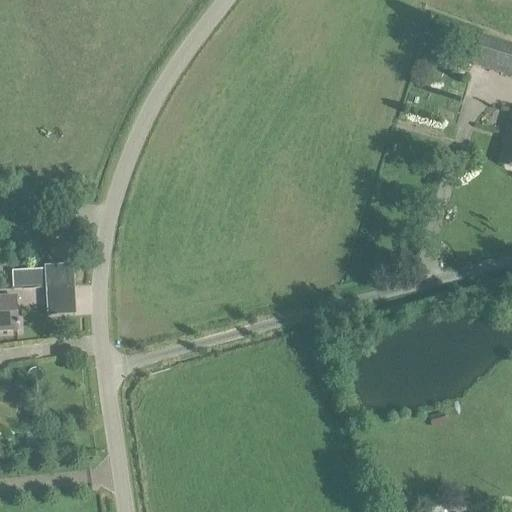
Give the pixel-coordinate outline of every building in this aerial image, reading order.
[(511,78),(511,45),(482,36),(473,66),(511,78)] [(506,146),(500,166),(511,169),(511,117),(503,145),(506,146)] [(469,243),(476,232),(460,223),(453,234),(469,243)] [(16,290),(48,288),(47,272),(15,274),(16,290)] [(0,332),(17,331),(15,299),(0,299),(0,332)] [(445,416),(444,415),(429,419),(430,420),(432,429),(447,425),(445,416)]
